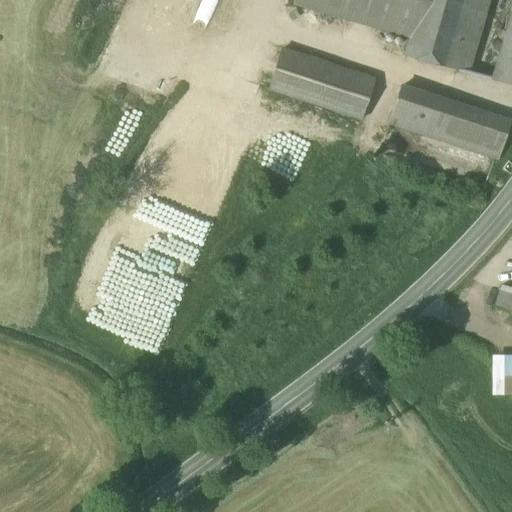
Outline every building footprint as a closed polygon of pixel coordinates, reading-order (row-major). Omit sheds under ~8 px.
[(186,30),(195,0),(142,0),(138,15),(186,30)] [(295,0),(294,5),(409,38),(420,0),(295,0)] [(511,0),(420,0),(409,38),(404,56),(449,69),(467,0),(511,0),(511,3),(492,80),(511,85),(511,0)] [(376,80),(282,49),(269,88),(363,119),(376,80)] [(509,125),(402,88),(390,121),(498,158),(509,125)] [(511,289),(501,286),(495,306),(511,311),(511,307),(511,289)] [(511,360),(494,361),(494,391),(511,391),(511,360)]
